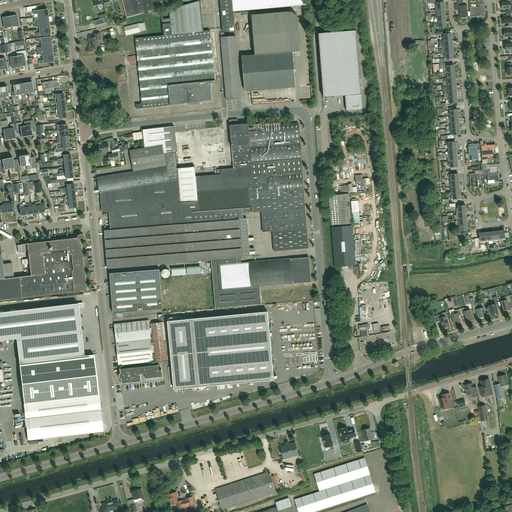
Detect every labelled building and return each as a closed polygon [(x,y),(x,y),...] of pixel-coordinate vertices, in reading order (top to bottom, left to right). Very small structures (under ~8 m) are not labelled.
[(177,4),(175,0),(120,0),(121,3),(123,2),(127,18),(177,4)] [(305,1),(305,0),(219,0),(222,32),(235,31),(233,12),(305,5),(305,1)] [(480,15),(484,14),(482,0),(477,0),(478,4),(479,4),(479,8),(473,8),(473,7),(470,7),(470,12),(471,16),(471,17),(480,16),(480,15)] [(213,81),(215,80),(210,30),(203,31),(200,1),(161,12),(164,35),(135,38),(142,104),(136,104),(136,109),(212,101),(210,83),(213,83),(213,81)] [(511,4),(510,4),(510,2),(501,3),(502,10),(509,9),(510,11),(511,11),(511,4)] [(471,16),(470,12),(467,12),(467,5),(460,6),(459,5),(455,5),(456,10),(461,10),(461,11),(460,11),(461,18),(468,17),(468,16),(471,16)] [(292,52),(300,51),(297,16),(292,12),(251,15),(255,55),(242,56),(245,91),(295,87),(292,52)] [(9,16),(11,27),(18,26),(16,15),(9,16)] [(11,27),(9,16),(2,17),(4,28),(11,27)] [(49,22),(48,16),(38,17),(38,20),(34,21),(34,24),(49,22)] [(144,22),(138,24),(124,27),(126,35),(146,30),(144,22)] [(50,35),(49,28),(39,29),(40,33),(36,33),(36,36),(36,37),(50,35)] [(346,111),(362,109),(356,31),(318,34),(323,98),(345,96),(346,111)] [(89,48),(89,52),(99,51),(98,40),(101,40),(101,33),(94,34),(94,37),(89,38),(90,47),(89,48)] [(241,98),(236,36),(221,37),(226,100),(241,98)] [(52,49),(51,43),(41,44),(41,47),(37,48),(38,51),(52,49)] [(450,62),(449,59),(454,59),(453,52),(444,53),(443,53),(443,56),(444,56),(445,59),(446,59),(442,60),(442,59),(439,59),(432,59),(433,63),(434,63),(439,63),(442,62),(450,62)] [(16,56),(18,67),(25,66),(23,55),(16,56)] [(11,68),(18,67),(16,56),(9,57),(11,68)] [(53,62),(53,56),(42,57),(43,60),(39,60),(39,63),(39,64),(53,62)] [(447,63),(440,64),(440,67),(447,67),(447,68),(445,68),(446,72),(454,72),(454,65),(448,66),(447,63)] [(45,95),(45,94),(51,93),(50,89),(59,87),(58,83),(53,84),(52,80),(42,82),(43,89),(44,89),(44,90),(38,91),(39,96),(45,95)] [(32,82),(25,83),(27,93),(30,93),(31,97),(34,96),(32,82)] [(25,83),(19,84),(22,98),(25,98),(24,94),(27,93),(25,83)] [(22,98),(19,84),(13,85),(15,100),(15,99),(18,99),(18,95),(21,94),(21,98),(22,98)] [(7,87),(0,88),(2,98),(5,97),(6,101),(9,101),(7,87)] [(97,178),(99,193),(100,193),(102,213),(108,212),(110,230),(104,230),(107,269),(110,269),(211,260),(215,308),(261,304),(260,292),(259,286),(293,284),(293,283),(311,282),(309,257),(291,259),(241,263),(241,258),(242,257),(238,219),(243,219),(242,213),(252,212),(261,212),(263,232),(272,231),(274,251),(308,248),(307,234),(307,231),(306,216),(306,214),(304,192),(304,189),(303,182),(303,181),(301,159),(301,152),(301,151),(299,132),(299,131),(298,124),(294,124),(288,125),(284,125),(248,128),(248,124),(246,124),(238,124),(238,119),(229,120),(229,122),(230,125),(229,125),(230,131),(229,131),(230,144),(231,144),(233,168),(227,168),(221,169),(221,174),(216,175),(216,173),(202,174),(202,176),(196,177),(195,172),(195,168),(180,169),(177,152),(176,152),(174,132),(174,128),(174,126),(153,128),(143,130),(142,130),(143,132),(145,148),(130,150),(134,171),(133,171),(97,178)] [(28,126),(25,126),(27,136),(32,135),(31,128),(34,127),(33,120),(27,121),(27,122),(28,126)] [(27,136),(25,126),(22,127),(21,123),(16,123),(17,130),(20,130),(21,137),(27,136)] [(10,139),(8,129),(5,130),(5,126),(2,126),(4,140),(10,139)] [(451,131),(451,135),(448,135),(445,135),(445,136),(441,136),(441,139),(445,139),(448,139),(453,138),(453,135),(460,135),(459,128),(450,129),(452,129),(452,131),(451,131)] [(328,131),(320,132),(321,140),(329,139),(328,131)] [(143,139),(142,132),(133,134),(134,140),(143,139)] [(120,150),(126,149),(129,148),(128,143),(125,144),(125,142),(119,144),(118,140),(113,141),(115,146),(119,145),(120,150)] [(114,142),(111,143),(112,148),(113,153),(114,153),(120,151),(118,146),(115,146),(114,142)] [(100,153),(109,151),(108,143),(99,145),(100,153)] [(477,150),(480,150),(479,143),(469,144),(469,147),(468,147),(469,156),(472,156),(472,160),(478,160),(477,150)] [(493,150),(496,150),(495,145),(481,146),(482,156),(493,155),(493,150)] [(109,157),(101,159),(103,165),(111,164),(111,161),(113,160),(113,161),(119,160),(118,154),(118,152),(109,154),(109,155),(109,157)] [(24,156),(26,166),(27,170),(32,169),(29,155),(24,156)] [(13,158),(7,159),(9,169),(12,168),(13,172),(15,172),(13,158)] [(3,169),(0,169),(1,174),(7,173),(6,169),(9,169),(7,159),(2,160),(3,169)] [(483,167),(482,167),(482,163),(478,163),(479,167),(473,167),(473,171),(475,171),(484,170),(483,167)] [(484,170),(475,171),(475,174),(470,174),(471,187),(478,187),(477,180),(481,180),(481,181),(485,181),(484,175),(484,174),(484,170)] [(494,180),(494,182),(499,182),(498,172),(497,172),(490,173),(489,170),(484,170),(484,174),(484,175),(487,175),(488,180),(494,180)] [(22,183),(13,184),(14,193),(15,193),(20,192),(19,190),(23,189),(22,183)] [(356,191),(364,191),(363,183),(355,183),(356,191)] [(331,225),(352,223),(349,194),(347,194),(340,194),(329,196),(331,225)] [(360,223),(359,200),(352,201),(353,223),(360,223)] [(335,267),(355,266),(352,226),(332,227),(335,267)] [(365,230),(357,230),(358,251),(366,250),(365,230)] [(29,258),(31,276),(13,277),(12,263),(3,264),(1,247),(0,247),(0,300),(74,292),(86,291),(81,241),(82,241),(83,241),(83,240),(84,239),(84,238),(84,237),(83,236),(82,235),(81,234),(80,234),(79,234),(78,235),(77,235),(77,236),(76,237),(76,238),(27,244),(28,255),(31,254),(31,257),(29,258)] [(110,274),(109,274),(113,314),(133,312),(138,312),(138,307),(142,307),(143,311),(163,310),(159,270),(110,274)] [(507,303),(510,302),(509,296),(503,298),(504,300),(501,301),(503,311),(509,309),(507,303)] [(473,298),(472,298),(470,298),(472,304),(473,310),(476,310),(478,318),(485,316),(482,308),(479,309),(477,303),(475,303),(473,298)] [(80,302),(0,310),(0,338),(83,329),(81,308),(85,308),(84,303),(80,303),(80,302)] [(497,312),(495,304),(488,305),(488,306),(485,306),(487,313),(490,312),(491,314),(497,312)] [(287,308),(288,316),(302,315),(302,313),(315,313),(315,306),(287,308)] [(467,321),(472,320),(470,310),(467,311),(466,308),(460,309),(462,315),(465,314),(467,321)] [(458,316),(461,315),(459,310),(454,311),(454,314),(451,315),(454,324),(460,323),(458,316)] [(267,312),(167,321),(174,389),(274,380),(267,312)] [(448,326),(446,317),(446,316),(443,317),(442,314),(436,316),(434,316),(435,322),(437,322),(440,321),(442,328),(444,327),(444,329),(447,328),(447,326),(448,326)] [(149,320),(139,321),(134,322),(114,324),(118,365),(153,361),(152,353),(153,353),(154,361),(168,360),(164,322),(163,322),(160,323),(150,324),(151,328),(149,328),(149,324),(149,321),(149,320)] [(99,399),(96,375),(95,368),(94,354),(19,363),(20,376),(24,408),(99,399)] [(120,374),(119,374),(120,379),(121,379),(122,384),(122,383),(126,383),(141,381),(140,374),(145,374),(145,378),(162,376),(161,369),(159,369),(159,365),(139,367),(125,368),(125,369),(120,369),(120,374)] [(500,386),(508,384),(506,375),(498,377),(500,386)] [(480,387),(482,396),(488,394),(489,396),(492,395),(488,380),(487,380),(486,379),(482,380),(482,381),(481,381),(482,387),(480,387)] [(472,397),(478,396),(476,387),(473,388),(471,384),(465,386),(467,394),(471,393),(472,397)] [(504,398),(502,389),(495,391),(497,400),(504,398)] [(442,398),(439,399),(442,410),(448,408),(447,404),(452,403),(449,393),(442,395),(442,398)] [(99,399),(24,408),(28,440),(51,437),(61,436),(102,431),(99,399)] [(467,409),(466,405),(464,399),(457,401),(460,411),(467,409)] [(475,415),(480,414),(481,419),(487,418),(485,405),(479,406),(480,410),(474,411),(475,415)] [(354,429),(347,430),(347,427),(338,429),(341,441),(350,439),(349,438),(356,436),(354,429)] [(365,441),(374,439),(372,432),(371,433),(370,428),(362,430),(365,441)] [(330,433),(322,436),(325,448),(330,446),(331,449),(334,449),(330,433)] [(283,459),(298,455),(295,443),(280,447),(283,459)] [(319,491),(370,474),(365,458),(314,474),(319,491)] [(222,510),(276,492),(270,471),(215,489),(222,510)] [(370,475),(294,499),(298,511),(311,511),(375,492),(370,475)] [(144,499),(142,494),(139,495),(138,490),(137,489),(135,490),(134,491),(132,491),(134,499),(135,502),(137,501),(138,503),(144,501),(144,499)] [(177,503),(178,509),(179,508),(180,511),(186,511),(196,510),(194,504),(192,497),(186,498),(187,499),(182,501),(182,500),(182,501),(179,502),(176,492),(168,494),(171,503),(171,504),(177,503)] [(280,510),(294,506),(291,498),(278,502),(280,510)] [(120,510),(123,509),(122,503),(119,504),(118,500),(102,504),(102,506),(99,511),(107,511),(108,510),(109,510),(119,508),(120,510)]
